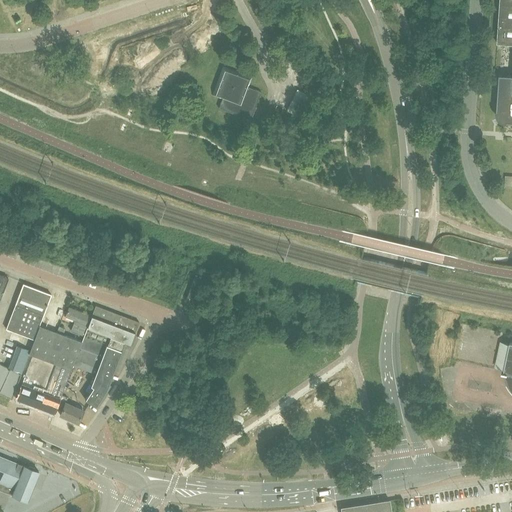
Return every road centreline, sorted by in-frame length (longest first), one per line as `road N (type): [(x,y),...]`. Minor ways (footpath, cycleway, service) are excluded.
road 1 (unclassified): [(511,222),(481,195),(467,152),(477,0)]
road 2 (secondary): [(168,497),(282,500),(401,483)]
road 3 (secondary): [(381,475),(260,488),(168,480)]
road 4 (unclassified): [(169,0),(0,48)]
road 5 (unclassified): [(155,314),(0,257)]
road 6 (tertiary): [(407,158),(392,69),(368,0)]
road 7 (unclassified): [(84,454),(155,314)]
